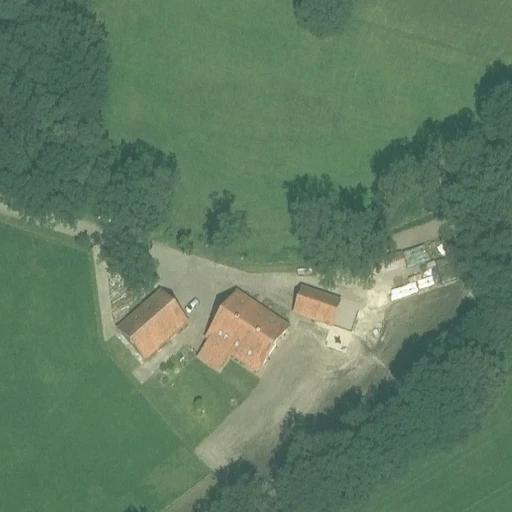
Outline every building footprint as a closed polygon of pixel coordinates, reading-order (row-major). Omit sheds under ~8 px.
[(302,292),(294,315),(331,327),(339,304),(302,292)] [(160,295),(118,332),(144,362),(186,325),(160,295)] [(237,296),(207,340),(257,374),(287,330),(237,296)] [(186,372),(201,367),(192,339),(176,344),(186,372)] [(193,376),(180,398),(205,413),(219,390),(193,376)] [(250,417),(249,399),(239,399),(240,417),(250,417)]
